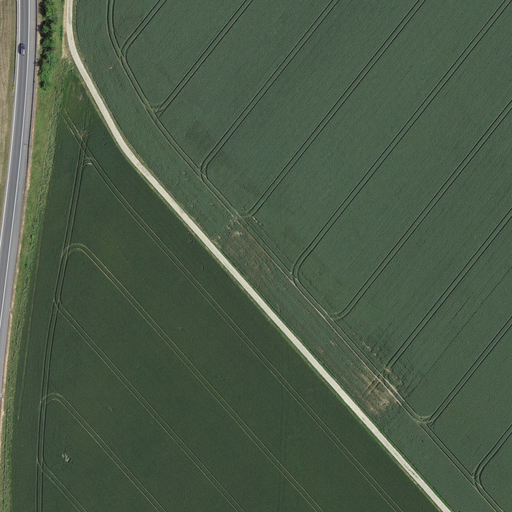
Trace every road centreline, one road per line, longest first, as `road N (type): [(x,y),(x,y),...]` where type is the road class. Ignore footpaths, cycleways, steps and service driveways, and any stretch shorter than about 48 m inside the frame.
road 1 (track): [(447,511),(123,147),(71,44),(70,0)]
road 2 (motorway): [(0,288),(24,0)]
